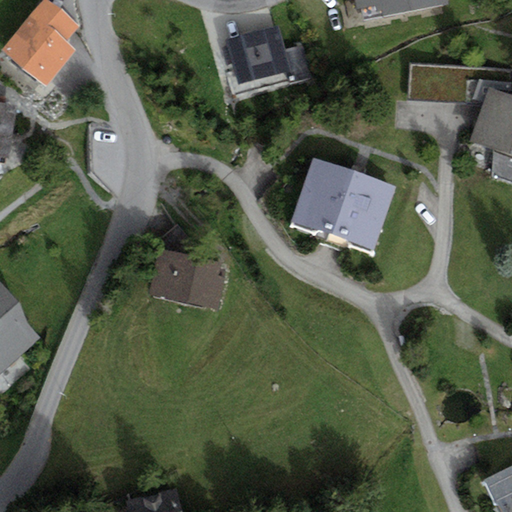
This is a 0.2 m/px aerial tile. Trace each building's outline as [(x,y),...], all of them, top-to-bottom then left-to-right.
[(46,0),(42,0),(1,50),(46,88),(77,50),(66,40),(78,26),(46,0)] [(355,0),(357,9),(361,8),(364,21),(451,5),(449,0),(355,0)] [(278,26),(226,40),(235,76),(226,78),(233,102),(312,80),(303,45),(285,49),(278,26)] [(510,70),(409,63),(407,100),(468,105),(469,100),(474,100),(483,103),(489,87),(510,94),(511,83),(509,83),(510,70)] [(511,95),(510,94),(489,87),(483,103),(470,140),(491,148),(491,179),(511,185),(511,95)] [(0,163),(5,164),(6,158),(9,159),(18,105),(5,104),(6,98),(0,96),(0,163)] [(395,186),(313,158),(290,225),(372,253),(395,186)] [(222,263),(158,250),(149,293),(219,307),(226,270),(220,269),(222,263)] [(0,281),(0,380),(7,389),(29,369),(19,357),(40,338),(28,324),(19,301),(0,281)] [(511,511),(511,465),(484,480),(500,511),(511,511)] [(126,501),(128,511),(182,511),(176,488),(126,501)]
